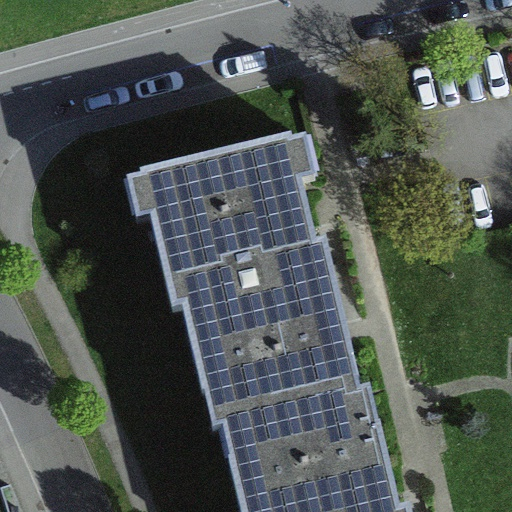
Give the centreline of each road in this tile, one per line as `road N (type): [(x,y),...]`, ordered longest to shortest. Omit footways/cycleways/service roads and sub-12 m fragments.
road 1 (residential): [(0,107),(462,0)]
road 2 (residential): [(0,332),(24,371),(74,511)]
